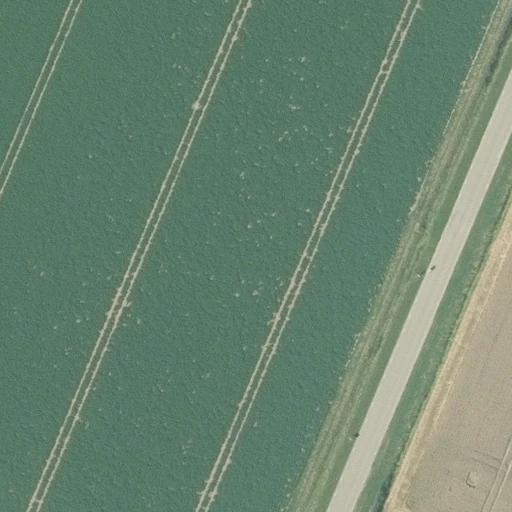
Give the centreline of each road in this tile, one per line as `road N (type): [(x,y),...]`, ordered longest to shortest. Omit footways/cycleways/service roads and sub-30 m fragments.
road 1 (unclassified): [(338,511),(511,97)]
road 2 (track): [(387,511),(511,216)]
